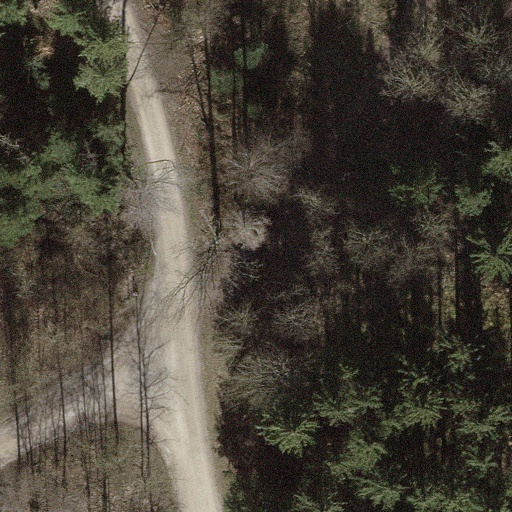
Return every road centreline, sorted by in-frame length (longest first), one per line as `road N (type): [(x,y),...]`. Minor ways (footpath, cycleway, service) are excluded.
road 1 (track): [(180,317),(365,96),(403,0)]
road 2 (track): [(113,0),(180,317)]
road 3 (track): [(0,441),(180,317)]
road 4 (track): [(180,317),(189,511)]
